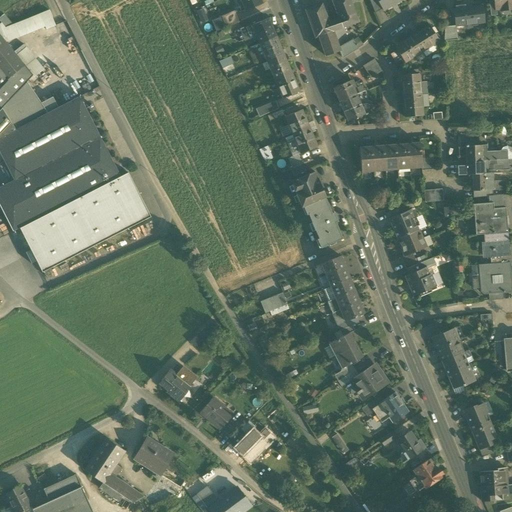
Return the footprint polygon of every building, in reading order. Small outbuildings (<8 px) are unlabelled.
[(262,4),(260,0),(240,0),(245,11),(262,4)] [(315,38),(319,37),(343,29),(358,23),(351,3),(349,0),(334,0),(332,1),(338,19),(340,25),(338,26),(330,29),(328,23),(322,5),(305,11),(315,38)] [(369,0),(375,13),(382,9),(376,0),(369,0)] [(376,0),(382,9),(383,11),(401,0),(376,0)] [(488,0),(491,16),(497,15),(496,9),(496,10),(494,0),(488,0)] [(502,9),(502,10),(511,9),(511,0),(494,0),(496,10),(496,9),(502,9)] [(453,10),(456,26),(484,23),(481,7),(465,9),(464,6),(455,7),(455,10),(453,10)] [(203,9),(197,12),(202,24),(208,21),(203,9)] [(0,24),(0,35),(5,42),(44,27),(45,29),(55,25),(50,11),(13,25),(6,28),(1,23),(0,24)] [(221,17),(226,28),(239,23),(234,12),(221,17)] [(0,21),(1,23),(6,28),(13,25),(4,14),(0,17),(0,21)] [(226,28),(221,17),(212,21),(216,32),(226,28)] [(256,37),(259,44),(276,37),(268,18),(251,26),(256,37)] [(336,20),(328,23),(330,29),(338,26),(336,20)] [(251,24),(242,28),(246,39),(248,40),(256,37),(251,26),(251,24)] [(445,28),(444,41),(458,40),(456,26),(445,28)] [(430,27),(413,37),(422,52),(432,46),(439,41),(430,27)] [(348,43),(343,29),(319,37),(326,57),(340,52),(342,57),(342,58),(357,49),(353,42),(352,40),(348,43)] [(0,109),(26,82),(32,75),(16,55),(5,42),(0,35),(0,109)] [(259,44),(267,62),(284,55),(276,37),(259,44)] [(413,37),(396,48),(404,62),(405,62),(415,56),(421,52),(422,52),(413,37)] [(359,39),(353,42),(357,49),(363,45),(359,39)] [(221,46),(215,49),(218,55),(224,52),(221,46)] [(432,46),(422,52),(425,56),(435,50),(432,46)] [(16,55),(32,75),(34,78),(44,70),(26,47),(16,55)] [(395,67),(404,62),(396,48),(396,47),(389,51),(388,55),(395,67)] [(425,58),(421,52),(415,56),(418,62),(425,58)] [(267,62),(274,80),(291,73),(284,55),(267,62)] [(231,56),(219,61),(222,68),(233,64),(231,56)] [(363,67),(370,79),(381,72),(374,61),(363,67)] [(299,91),(291,73),(274,80),(282,99),(299,91)] [(402,77),(404,96),(421,95),(420,82),(419,75),(402,77)] [(334,88),(340,102),(356,95),(353,89),(355,88),(351,81),(334,88)] [(0,137),(48,113),(41,103),(26,82),(0,109),(0,137)] [(420,82),(421,95),(428,94),(427,82),(420,82)] [(356,88),(359,94),(361,93),(364,92),(362,85),(356,88)] [(359,94),(356,95),(360,105),(367,104),(361,93),(359,94)] [(429,107),(428,94),(421,95),(422,107),(429,107)] [(360,105),(356,95),(340,102),(345,111),(360,105)] [(422,107),(421,95),(404,96),(405,117),(422,115),(422,107)] [(13,179),(14,180),(100,137),(80,97),(69,102),(58,108),(48,113),(0,137),(0,153),(4,162),(0,163),(0,166),(8,182),(13,179)] [(41,103),(48,113),(58,108),(52,97),(41,103)] [(256,110),(259,117),(278,109),(275,102),(256,110)] [(364,115),(360,105),(345,111),(349,122),(364,115)] [(272,114),(274,119),(284,115),(282,110),(272,114)] [(291,133),(292,136),(309,128),(301,110),(283,118),(287,126),(291,133)] [(282,137),(291,133),(287,126),(279,129),(282,137)] [(318,146),(309,128),(292,136),(292,137),(295,143),(296,145),(300,154),(318,146)] [(120,176),(100,137),(14,180),(0,187),(0,206),(13,231),(20,228),(120,176)] [(288,146),(295,143),(292,137),(285,140),(288,146)] [(420,144),(408,145),(410,169),(422,168),(422,167),(422,159),(420,144)] [(289,148),(293,157),(298,154),(300,154),(296,145),(289,148)] [(398,170),(410,169),(408,145),(396,146),(398,170)] [(466,161),(483,160),(483,154),(483,147),(475,147),(475,145),(469,145),(469,147),(466,147),(466,148),(458,148),(459,157),(466,157),(466,161)] [(259,150),(265,162),(273,159),(267,146),(259,150)] [(386,171),(398,170),(396,146),(384,147),(386,171)] [(374,172),(386,171),(384,147),(372,148),(374,172)] [(361,173),(374,172),(372,148),(359,149),(361,173)] [(288,159),(293,169),(302,164),(298,154),(293,157),(288,159)] [(433,158),(427,158),(422,159),(422,167),(422,168),(422,171),(428,170),(434,170),(433,158)] [(484,174),(483,169),(483,160),(466,161),(467,166),(457,166),(458,175),(472,174),(484,174)] [(496,160),(483,160),(483,169),(488,169),(488,165),(496,165),(496,160)] [(509,160),(506,160),(497,160),(496,160),(496,165),(488,165),(488,169),(488,171),(509,170),(509,160)] [(291,170),(294,176),(305,171),(302,164),(293,169),(291,170)] [(301,207),(306,205),(325,197),(315,172),(291,182),(301,207)] [(120,177),(120,176),(20,228),(31,250),(37,262),(42,272),(150,217),(128,173),(120,177)] [(492,174),(484,174),(472,174),(473,191),(474,191),(488,190),(492,190),(492,182),(492,174)] [(503,181),(492,182),(492,190),(502,189),(502,190),(503,190),(503,181)] [(441,189),(436,190),(430,190),(424,191),(425,202),(431,202),(437,202),(443,201),(442,189),(441,189)] [(493,203),(494,209),(503,208),(502,195),(488,196),(489,203),(493,203)] [(331,214),(325,197),(306,205),(309,213),(308,213),(318,239),(320,238),(323,246),(341,238),(335,223),(337,222),(334,213),(331,214)] [(483,225),(484,235),(505,233),(505,222),(507,222),(506,208),(503,208),(494,209),(493,203),(489,203),(473,205),(474,214),(477,214),(478,226),(483,225)] [(455,205),(450,210),(456,216),(461,210),(455,205)] [(385,214),(388,221),(389,220),(388,219),(401,214),(399,209),(385,214)] [(389,220),(397,239),(419,230),(414,218),(411,210),(401,214),(388,219),(389,220)] [(476,235),(484,235),(483,225),(478,226),(477,214),(474,214),(476,235)] [(422,215),(414,218),(419,230),(427,227),(422,215)] [(423,238),(419,230),(397,239),(400,246),(400,245),(402,250),(401,250),(404,257),(412,253),(426,247),(423,238)] [(508,233),(505,233),(484,235),(486,258),(490,258),(507,257),(510,256),(508,233)] [(429,235),(423,238),(426,247),(433,245),(429,235)] [(37,262),(31,250),(26,253),(32,264),(37,262)] [(450,251),(442,254),(445,263),(454,259),(450,251)] [(419,264),(417,264),(412,253),(404,257),(401,258),(406,269),(408,275),(421,269),(419,264)] [(322,264),(326,275),(345,268),(340,256),(322,264)] [(436,265),(433,258),(419,264),(421,269),(427,267),(427,268),(436,265)] [(480,292),(484,295),(489,294),(502,293),(511,292),(511,286),(511,285),(510,284),(510,279),(511,279),(511,271),(509,272),(509,269),(510,269),(509,264),(510,264),(510,263),(507,263),(491,264),(478,265),(480,288),(480,292)] [(436,265),(427,268),(430,274),(432,274),(437,286),(431,289),(432,292),(446,286),(436,265)] [(473,289),(480,288),(478,265),(471,266),(473,289)] [(404,276),(413,296),(431,289),(437,286),(432,274),(430,274),(427,268),(427,267),(421,269),(408,275),(404,276)] [(326,275),(331,286),(350,279),(345,268),(326,275)] [(319,278),(324,289),(331,286),(326,275),(319,278)] [(323,290),(328,301),(354,291),(350,279),(331,286),(324,289),(323,290)] [(288,282),(282,285),(284,291),(291,288),(288,282)] [(337,309),(338,311),(359,302),(354,291),(328,301),(327,302),(331,311),(337,309)] [(283,293),(277,295),(271,298),(266,300),(260,302),(265,314),(270,312),(271,312),(276,309),(282,307),(287,305),(283,293)] [(364,314),(359,302),(338,311),(332,313),(337,325),(345,321),(357,317),(364,314)] [(271,312),(270,312),(272,316),(289,309),(287,305),(282,307),(276,309),(271,312)] [(357,317),(345,321),(337,325),(339,330),(340,330),(343,337),(350,333),(350,334),(355,331),(352,325),(359,322),(357,317)] [(214,319),(205,327),(210,333),(212,335),(221,326),(214,319)] [(427,327),(431,338),(442,333),(438,322),(427,327)] [(255,323),(247,326),(250,332),(257,329),(255,323)] [(199,333),(205,339),(210,333),(205,327),(199,333)] [(431,338),(436,350),(459,340),(453,328),(442,333),(431,338)] [(334,334),(337,340),(343,337),(340,330),(339,330),(334,334)] [(190,342),(197,349),(206,340),(212,335),(210,333),(205,339),(199,333),(190,342)] [(257,337),(259,343),(268,339),(265,333),(257,337)] [(330,346),(335,356),(356,345),(350,334),(350,333),(343,337),(337,340),(329,344),(330,346)] [(268,339),(259,343),(262,349),(270,345),(268,339)] [(436,350),(441,361),(463,352),(459,340),(436,350)] [(363,358),(356,345),(335,356),(342,369),(344,368),(351,364),(363,358)] [(335,356),(330,346),(324,349),(329,359),(335,356)] [(473,377),(475,380),(481,377),(476,366),(472,367),(470,362),(474,361),(469,350),(463,352),(473,377)] [(473,377),(463,352),(441,361),(453,389),(462,385),(463,386),(465,386),(464,384),(469,382),(468,379),(473,377)] [(338,382),(342,388),(349,382),(359,375),(355,370),(351,364),(344,368),(345,370),(335,376),(338,382)] [(362,392),(366,399),(390,383),(381,370),(378,373),(373,366),(359,375),(349,382),(358,394),(362,392)] [(183,367),(176,375),(170,370),(161,382),(170,389),(167,392),(178,401),(190,387),(189,386),(196,377),(183,367)] [(298,374),(296,370),(286,375),(288,379),(298,374)] [(453,389),(455,394),(464,390),(463,386),(462,385),(453,389)] [(308,395),(313,398),(318,391),(312,388),(308,395)] [(372,410),(381,423),(382,422),(381,420),(388,415),(392,421),(391,421),(392,423),(408,411),(407,411),(396,394),(396,393),(383,402),(372,410)] [(362,409),(367,417),(372,414),(370,412),(372,410),(383,402),(380,397),(362,409)] [(211,421),(220,429),(232,415),(213,398),(201,412),(205,416),(206,415),(212,420),(211,421)] [(487,414),(488,416),(493,414),(488,402),(480,405),(485,415),(487,414)] [(318,404),(302,407),(304,416),(319,412),(318,404)] [(462,411),(471,433),(492,424),(488,416),(487,414),(485,415),(480,405),(477,406),(476,405),(462,411)] [(249,420),(241,429),(248,436),(252,431),(256,427),(249,420)] [(497,438),(492,424),(471,433),(476,444),(479,443),(481,449),(478,450),(479,451),(479,450),(492,445),(491,441),(497,438)] [(266,429),(259,436),(252,431),(248,436),(236,448),(250,461),(266,443),(273,435),(266,429)] [(408,459),(409,459),(425,448),(419,440),(417,441),(411,432),(396,441),(408,459)] [(380,440),(384,446),(395,439),(391,433),(380,440)] [(332,438),(337,445),(343,441),(337,434),(332,438)] [(295,442),(288,435),(283,439),(289,447),(295,442)] [(134,459),(159,475),(162,469),(172,453),(147,438),(134,459)] [(85,470),(103,483),(110,473),(115,465),(124,451),(106,439),(85,470)] [(343,441),(337,445),(343,453),(348,449),(343,441)] [(479,450),(481,456),(492,454),(496,453),(492,445),(479,450)] [(414,470),(418,475),(409,481),(410,482),(416,491),(417,492),(425,486),(426,487),(441,477),(440,476),(442,474),(438,468),(436,470),(429,459),(414,470)] [(115,465),(110,473),(115,477),(121,468),(115,465)] [(498,471),(493,471),(493,486),(507,485),(506,468),(497,469),(498,471)] [(159,475),(174,484),(178,479),(162,469),(159,475)] [(481,487),(493,486),(493,471),(480,472),(481,487)] [(144,496),(115,477),(110,473),(103,483),(123,496),(133,502),(144,496)] [(44,489),(49,502),(81,487),(75,475),(44,489)] [(174,484),(182,489),(185,483),(178,479),(174,484)] [(402,487),(408,496),(416,491),(410,482),(402,487)] [(119,501),(123,496),(103,483),(99,488),(119,501)] [(508,499),(508,495),(507,485),(493,486),(481,487),(482,501),(508,499)] [(21,511),(22,511),(31,507),(21,486),(5,494),(12,506),(10,507),(12,511),(21,511)] [(92,511),(91,510),(81,487),(49,502),(44,504),(41,506),(44,511),(92,511)] [(207,508),(207,509),(208,508),(218,501),(207,487),(197,494),(207,508)] [(236,487),(222,498),(223,500),(226,499),(231,498),(230,495),(238,489),(236,487)] [(49,502),(44,489),(38,492),(44,504),(49,502)] [(235,511),(236,511),(242,511),(251,506),(238,489),(230,495),(231,498),(226,499),(223,500),(222,498),(218,501),(208,508),(211,511),(235,511)] [(405,499),(409,505),(420,497),(417,492),(416,491),(408,496),(405,499)] [(207,508),(197,494),(192,498),(202,511),(207,508)] [(151,507),(154,511),(166,511),(178,506),(175,501),(172,495),(151,507)] [(382,501),(375,503),(377,510),(384,509),(382,501)]
